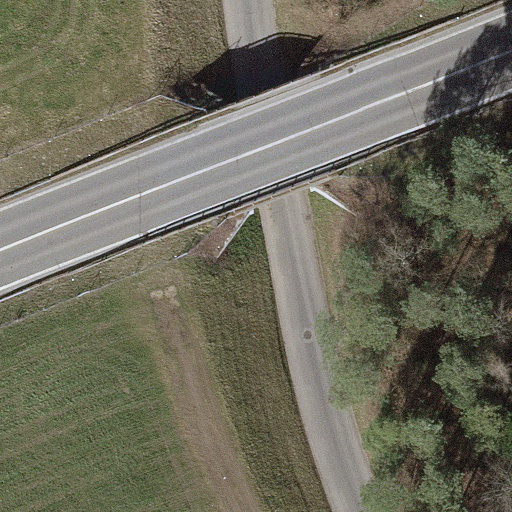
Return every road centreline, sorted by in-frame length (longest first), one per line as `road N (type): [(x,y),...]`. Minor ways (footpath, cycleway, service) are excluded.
road 1 (trunk): [(511,50),(0,250)]
road 2 (unclassified): [(359,511),(316,382),(243,0)]
road 3 (track): [(175,350),(235,511)]
